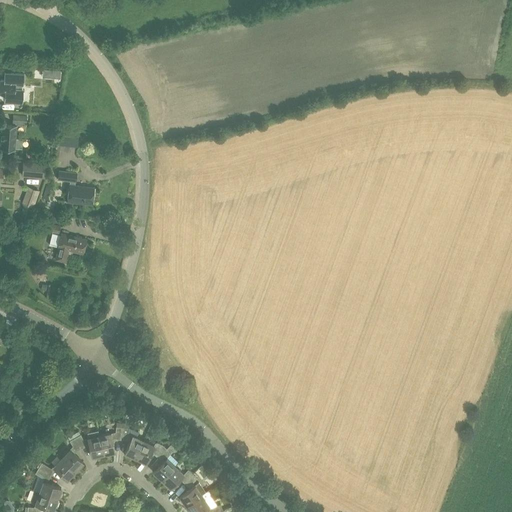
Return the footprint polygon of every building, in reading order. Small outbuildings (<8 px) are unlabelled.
[(60,78),(60,70),(52,70),(52,77),(60,78)] [(6,72),(4,72),(4,80),(0,79),(0,93),(4,94),(4,102),(16,102),(20,103),(20,102),(19,102),(20,94),(18,89),(18,85),(23,85),(24,74),(16,73),(6,72)] [(15,149),(15,148),(22,148),(22,138),(16,138),(17,125),(2,123),(0,148),(15,149)] [(60,130),(58,144),(77,146),(79,132),(60,130)] [(23,160),(22,175),(45,177),(46,162),(23,160)] [(91,204),(93,187),(74,185),(75,181),(76,172),(58,170),(57,179),(69,180),(69,184),(67,201),(91,204)] [(43,197),(47,198),(53,181),(48,180),(43,197)] [(39,190),(28,186),(22,202),(33,206),(39,190)] [(49,212),(47,220),(60,223),(62,215),(49,212)] [(58,232),(60,225),(50,222),(48,229),(58,232)] [(82,253),(86,238),(61,232),(57,247),(58,247),(55,258),(66,261),(68,249),(82,253)] [(111,432),(99,435),(103,453),(115,451),(111,432)] [(80,434),(75,437),(79,444),(81,448),(87,445),(83,439),(80,434)] [(103,453),(99,435),(87,438),(91,456),(103,453)] [(124,452),(135,457),(143,440),(132,435),(124,452)] [(76,451),(81,448),(79,444),(75,437),(69,440),(73,446),(76,451)] [(143,440),(135,457),(146,462),(149,456),(150,457),(154,454),(158,458),(166,448),(162,444),(157,442),(155,442),(154,445),(143,440)] [(166,448),(158,458),(162,462),(153,471),(162,479),(175,466),(178,462),(170,454),(175,448),(171,444),(166,448)] [(70,449),(61,457),(75,470),(83,462),(70,449)] [(75,470),(61,457),(53,466),(66,479),(75,470)] [(41,463),(38,467),(50,475),(51,475),(54,471),(51,469),(41,463)] [(175,466),(162,479),(170,488),(179,478),(183,482),(187,479),(192,473),(188,469),(183,474),(175,466)] [(47,481),(51,475),(38,467),(36,472),(35,473),(38,475),(44,479),(47,481)] [(187,479),(183,482),(184,483),(188,487),(197,477),(192,473),(187,479)] [(43,481),(39,492),(57,499),(61,487),(43,481)] [(179,496),(186,505),(201,495),(201,494),(205,491),(199,482),(195,485),(194,485),(179,496)] [(30,501),(36,503),(35,504),(53,510),(57,499),(39,492),(34,490),(30,501)] [(201,495),(186,505),(190,511),(197,511),(208,504),(204,499),(210,495),(210,493),(208,490),(201,494),(201,495)] [(19,494),(16,503),(22,505),(25,496),(19,494)]
